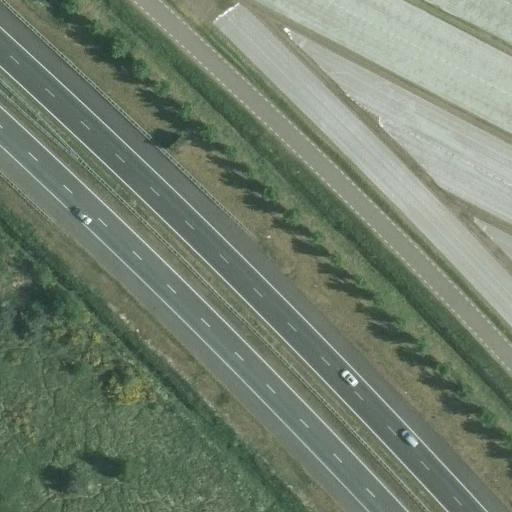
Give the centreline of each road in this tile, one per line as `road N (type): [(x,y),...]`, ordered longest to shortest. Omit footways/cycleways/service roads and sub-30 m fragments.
road 1 (motorway): [(464,511),(342,379),(0,48)]
road 2 (motorway): [(0,128),(383,511)]
road 3 (unclassified): [(511,370),(366,215),(136,0)]
